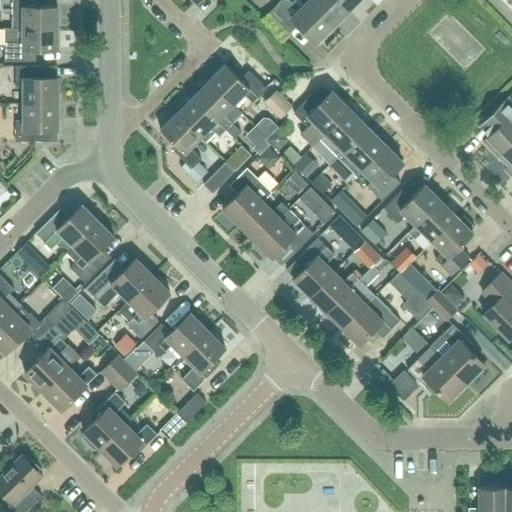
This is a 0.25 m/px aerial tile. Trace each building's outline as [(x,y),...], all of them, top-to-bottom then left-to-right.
[(35,0),(11,0),(12,27),(22,27),(57,28),(57,7),(36,7),(35,0)] [(331,25),(305,0),(292,0),(291,2),(289,0),(279,0),(268,12),(288,33),(297,24),(315,42),(331,25)] [(305,0),(331,25),(347,10),(337,0),(305,0)] [(356,0),(337,0),(347,10),(356,0)] [(511,0),(501,0),(511,10),(511,0)] [(12,27),(4,27),(4,61),(35,61),(35,50),(57,50),(57,28),(22,27),(12,27)] [(207,79),(232,104),(243,94),(251,102),(266,88),(248,70),(239,78),(224,63),(207,79)] [(22,103),(56,103),(56,77),(44,77),(44,65),(14,65),(14,86),(22,86),(22,103)] [(232,104),(207,79),(191,96),(225,129),(233,137),(239,131),(231,122),(240,113),(232,104)] [(311,145),(319,138),(318,138),(324,132),(348,108),(330,90),(324,97),(315,88),(292,112),(306,126),(299,133),(311,145)] [(279,118),(290,107),(274,91),(263,102),(279,118)] [(225,129),(191,96),(175,112),(200,137),(204,141),(214,132),(218,136),(222,131),(225,129)] [(497,155),(511,139),(511,100),(507,96),(487,116),(496,125),(481,140),(497,155)] [(56,128),(56,103),(22,103),(22,119),(14,119),(14,140),(44,140),(44,128),(56,128)] [(366,126),(348,108),(324,132),(318,138),(319,138),(330,149),(336,156),(366,126)] [(200,137),(175,112),(158,128),(176,146),(172,150),(184,162),(179,167),(195,182),(207,170),(197,161),(200,158),(189,147),(200,137)] [(366,126),(336,156),(354,174),(360,168),(384,144),(366,126)] [(504,169),(509,174),(511,171),(511,139),(497,155),(507,165),(504,169)] [(402,162),(384,144),(360,168),(371,180),(365,185),(380,200),(399,182),(390,173),(402,162)] [(211,192),(234,170),(224,161),(202,183),(211,192)] [(262,200),(271,192),(246,167),(228,185),(236,193),(221,208),(238,225),(262,200)] [(414,225),(439,200),(423,183),(408,198),(400,189),(382,207),(397,222),(404,215),(414,224),(414,225)] [(254,241),(278,216),(279,217),(287,208),(280,201),(272,210),(262,200),(238,225),(254,241)] [(439,200),(414,225),(414,224),(407,232),(413,238),(421,231),(430,241),(455,216),(439,200)] [(67,249),(97,220),(81,204),(61,224),(52,215),(34,232),(50,248),(55,243),(57,245),(65,247),(67,249)] [(278,216),(254,241),(270,257),(286,242),(294,251),(312,233),(287,208),(279,217),(278,216)] [(362,233),(380,252),(403,231),(384,212),(362,233)] [(455,216),(430,241),(441,251),(433,258),(450,275),(468,256),(458,246),(472,232),(470,230),(474,226),(462,214),(458,218),(455,216)] [(339,236),(349,226),(339,216),(328,227),(339,236)] [(97,220),(67,249),(65,251),(74,260),(68,266),(84,282),(102,264),(93,256),(113,236),(97,220)] [(308,295),(333,271),(324,262),(333,254),(316,237),(299,255),(307,263),(292,279),(308,295)] [(23,244),(14,253),(38,278),(48,268),(23,244)] [(390,263),(398,271),(400,273),(409,264),(399,254),(390,263)] [(127,300),(152,275),(135,257),(116,276),(106,266),(84,288),(103,306),(118,292),(127,300)] [(465,271),(475,281),(489,268),(479,258),(465,271)] [(324,311),(340,327),(374,294),(364,285),(378,271),(371,264),(361,275),(358,278),(324,311)] [(354,269),(351,272),(358,278),(361,275),(354,269)] [(333,271),(308,295),(324,311),(358,278),(351,272),(342,280),(333,271)] [(507,339),(511,334),(511,304),(509,301),(511,298),(511,284),(500,272),(481,291),(492,303),(482,314),(507,339)] [(281,294),(294,285),(286,273),(273,282),(281,294)] [(0,322),(12,310),(1,299),(13,288),(0,275),(0,322)] [(152,275),(127,300),(118,310),(127,319),(124,322),(139,337),(157,320),(149,311),(169,291),(152,275)] [(25,303),(38,314),(54,294),(41,284),(25,303)] [(425,300),(431,306),(446,321),(456,310),(435,289),(425,299),(425,300)] [(416,321),(431,306),(425,300),(416,291),(401,306),(416,321)] [(374,294),(340,327),(357,344),(373,329),(381,337),(399,319),(382,303),(374,294)] [(53,324),(70,306),(62,298),(43,317),(51,326),(53,324)] [(79,315),(70,306),(53,324),(65,336),(82,318),(79,315)] [(29,312),(22,319),(12,310),(0,322),(0,348),(4,353),(18,339),(21,342),(40,323),(29,312)] [(181,354),(206,329),(189,311),(169,331),(160,323),(142,340),(158,356),(171,344),(181,354)] [(469,341),(451,323),(429,346),(439,356),(465,382),(483,363),(465,346),(469,341)] [(206,329),(181,354),(192,366),(180,378),(192,390),(212,370),(206,364),(224,346),(206,329)] [(41,390),(77,355),(59,336),(23,372),(41,390)] [(99,370),(108,379),(125,361),(117,353),(99,370)] [(77,375),(67,365),(77,355),(41,390),(60,409),(95,373),(87,365),(77,375)] [(465,382),(439,356),(427,369),(416,358),(406,368),(424,387),(428,382),(446,400),(465,382)] [(125,361),(108,379),(118,389),(136,372),(125,361)] [(161,374),(149,386),(161,398),(173,386),(161,374)] [(99,448),(124,422),(130,417),(119,406),(124,401),(113,391),(95,409),(100,413),(82,431),(84,433),(81,437),(92,449),(96,445),(99,448)] [(176,412),(185,421),(205,401),(196,392),(176,412)] [(167,438),(185,421),(176,412),(158,429),(167,438)] [(124,422),(99,448),(116,465),(133,447),(138,451),(156,433),(145,423),(135,433),(124,422)] [(31,485),(42,475),(20,454),(0,474),(0,491),(6,498),(0,504),(7,511),(23,511),(40,495),(31,485)] [(511,511),(511,486),(504,487),(503,511),(511,511)] [(503,511),(504,487),(479,487),(478,511),(503,511)]
